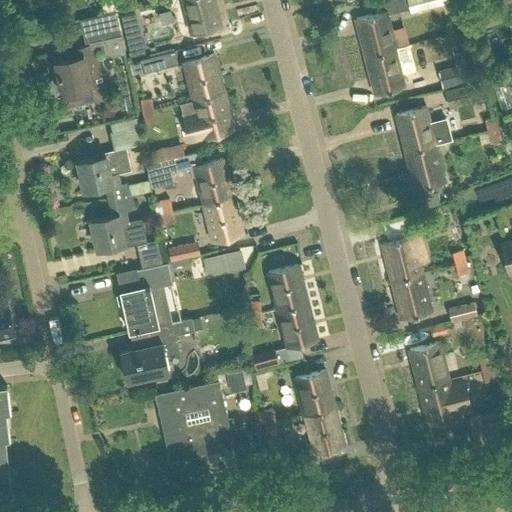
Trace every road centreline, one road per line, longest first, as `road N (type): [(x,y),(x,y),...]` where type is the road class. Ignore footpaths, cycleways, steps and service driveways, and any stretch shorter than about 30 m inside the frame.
road 1 (residential): [(400,502),(271,0)]
road 2 (unclassified): [(82,511),(22,222)]
